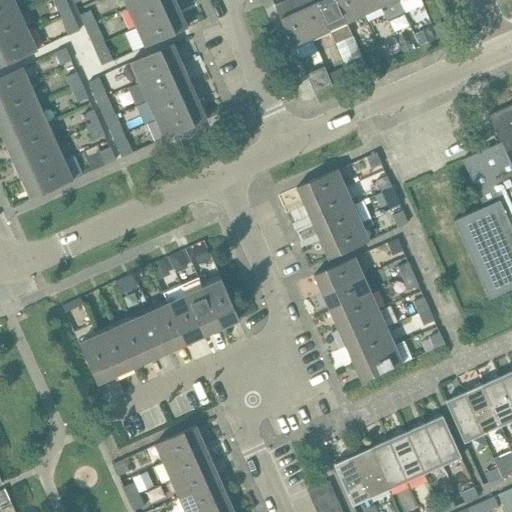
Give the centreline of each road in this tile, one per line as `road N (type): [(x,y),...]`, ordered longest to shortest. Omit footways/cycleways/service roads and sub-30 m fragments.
road 1 (residential): [(227,396),(295,368),(229,171)]
road 2 (unclassified): [(510,43),(276,149)]
road 3 (unclassified): [(229,171),(21,264),(0,262)]
road 4 (unknown): [(255,463),(474,358)]
road 5 (residential): [(276,149),(229,18),(230,0)]
road 6 (residential): [(276,511),(227,396)]
